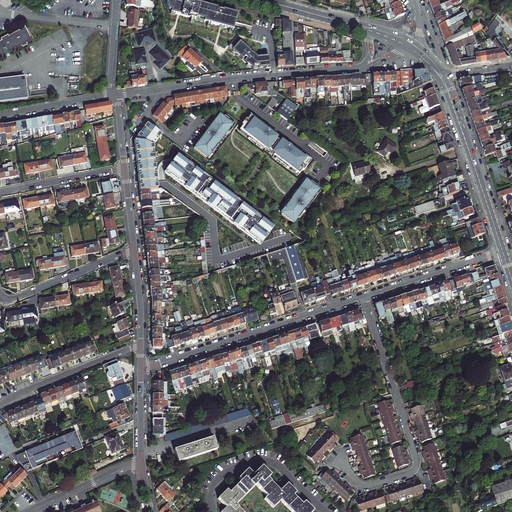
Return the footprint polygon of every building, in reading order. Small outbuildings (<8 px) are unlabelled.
[(137,0),(131,0),(126,0),(126,3),(126,6),(140,7),(140,8),(155,9),(154,4),(153,1),(143,1),(137,0)] [(167,0),(166,3),(168,10),(171,11),(170,14),(175,15),(191,19),(193,20),(195,21),(196,18),(204,21),(203,23),(207,24),(210,25),(219,28),(224,29),(229,30),(231,31),(232,32),(237,15),(227,12),(228,9),(224,8),(224,7),(222,12),(217,10),(217,9),(191,2),(190,3),(185,1),(184,0),(167,0)] [(366,9),(364,3),(363,0),(354,3),(358,14),(360,15),(363,16),(367,14),(366,9)] [(433,16),(447,11),(445,7),(452,4),(457,2),(458,2),(456,0),(451,0),(446,3),(443,4),(439,6),(431,10),(432,13),(433,16)] [(388,11),(389,13),(401,9),(400,6),(399,3),(386,7),(388,11)] [(386,14),(389,21),(404,15),(403,12),(401,9),(389,13),(386,14)] [(434,19),(435,22),(453,14),(451,9),(447,11),(433,16),(434,19)] [(140,11),(127,10),(126,20),(127,20),(127,22),(127,28),(138,29),(140,11)] [(453,14),(435,22),(436,24),(437,27),(461,14),(460,11),(459,12),(453,14)] [(443,41),(452,36),(451,33),(454,32),(452,26),(451,27),(450,25),(455,23),(461,20),(466,17),(465,16),(463,13),(461,14),(437,27),(440,34),(443,41)] [(491,29),(494,32),(493,29),(498,23),(494,19),(487,28),(487,29),(489,30),(491,29)] [(289,22),(289,21),(282,20),(282,30),(282,33),(289,33),(291,31),(290,23),(289,22)] [(470,27),(473,34),(482,30),(476,23),(472,26),(470,26),(470,27)] [(0,57),(1,59),(5,57),(4,55),(13,51),(13,52),(17,50),(17,48),(23,46),(23,47),(28,44),(28,42),(35,39),(29,27),(27,28),(26,25),(19,28),(20,29),(10,35),(9,34),(1,38),(2,39),(0,40),(0,57)] [(452,65),(455,67),(476,64),(474,54),(474,50),(474,48),(474,46),(477,45),(474,36),(473,34),(470,27),(462,31),(452,36),(443,41),(450,60),(452,65)] [(152,29),(135,34),(139,46),(145,44),(146,45),(149,45),(150,43),(156,41),(152,29)] [(492,42),(496,39),(498,37),(494,32),(491,29),(489,30),(485,33),(489,38),(490,40),(492,42)] [(295,47),(304,47),(303,40),(303,37),(303,35),(299,36),(299,33),(294,33),(294,37),(295,47)] [(487,52),(488,52),(489,62),(493,61),(497,61),(497,55),(495,56),(494,52),(495,52),(490,45),(489,46),(488,44),(489,42),(488,42),(490,40),(489,38),(485,41),(483,42),(487,48),(488,52),(487,52)] [(492,42),(507,59),(510,59),(510,58),(505,53),(508,51),(505,47),(504,48),(496,39),(492,42)] [(497,55),(497,61),(502,60),(507,59),(492,42),(490,40),(488,42),(489,42),(488,44),(489,46),(490,45),(495,52),(494,52),(495,56),(497,55)] [(269,61),(268,56),(257,58),(252,54),(249,52),(250,51),(239,42),(233,49),(232,51),(248,65),(251,68),(253,70),(269,68),(269,61)] [(162,68),(171,60),(159,46),(151,54),(156,59),(154,61),(154,63),(160,69),(161,69),(162,68)] [(199,65),(203,61),(190,49),(189,50),(185,46),(178,53),(183,57),(189,63),(186,66),(193,72),(199,65)] [(328,49),(327,48),(324,48),(324,47),(321,47),(321,48),(320,48),(321,64),(324,63),(328,63),(328,49)] [(134,63),(135,65),(147,63),(145,48),(132,50),(134,63)] [(304,57),(304,65),(312,64),(319,63),(319,49),(314,49),(314,52),(304,53),(304,57)] [(288,66),(293,66),(292,53),(283,53),(284,66),(288,66)] [(304,57),(295,58),(296,65),(304,65),(304,57)] [(160,69),(154,63),(154,61),(153,63),(160,70),(161,69),(160,69)] [(134,87),(138,86),(136,76),(136,72),(135,69),(135,65),(134,63),(131,63),(132,72),(129,72),(131,87),(134,87)] [(426,72),(424,70),(400,72),(401,85),(409,82),(428,76),(426,72)] [(139,76),(136,76),(138,86),(138,87),(141,86),(144,85),(144,84),(148,83),(147,76),(143,76),(142,71),(138,72),(139,76)] [(378,74),(364,75),(365,82),(372,81),(373,96),(379,95),(379,94),(378,84),(378,74)] [(365,82),(364,75),(350,76),(350,87),(365,85),(365,82)] [(480,76),(459,79),(458,81),(459,84),(460,87),(473,84),(475,84),(474,82),(482,81),(484,80),(483,75),(480,76)] [(350,76),(342,77),(344,96),(345,106),(347,105),(346,99),(345,91),(351,91),(350,87),(350,76)] [(430,83),(428,76),(409,82),(401,85),(396,87),(396,91),(396,94),(396,95),(416,88),(419,87),(430,83)] [(338,93),(336,77),(329,78),(330,92),(331,98),(338,97),(338,93)] [(341,96),(344,96),(342,77),(336,77),(338,93),(341,93),(341,96)] [(0,103),(28,101),(28,99),(27,93),(26,78),(1,81),(0,81),(0,103)] [(324,98),(323,93),(322,78),(315,79),(317,94),(317,97),(323,96),(323,98),(324,98)] [(330,92),(329,78),(322,78),(323,93),(330,92)] [(310,94),(309,79),(302,80),(304,97),(304,102),(307,102),(307,99),(310,98),(310,96),(310,94)] [(309,79),(310,94),(314,94),(317,94),(315,79),(309,79)] [(296,98),(304,97),(302,80),(295,81),(296,98)] [(296,98),(295,81),(278,82),(279,89),(288,88),(289,97),(291,98),(296,98)] [(267,90),(266,83),(254,84),(255,91),(255,94),(267,93),(267,90)] [(419,101),(435,96),(430,83),(419,87),(420,88),(423,97),(418,98),(419,101)] [(473,84),(460,87),(461,91),(463,96),(482,90),(480,84),(473,86),(473,84)] [(227,87),(218,88),(219,98),(220,100),(224,100),(223,97),(228,96),(228,92),(227,87)] [(218,88),(208,90),(210,99),(215,99),(216,101),(220,100),(219,98),(218,88)] [(201,101),(201,104),(205,103),(205,100),(210,99),(208,90),(199,92),(201,101)] [(482,90),(463,96),(464,99),(465,102),(481,97),(480,95),(485,93),(484,90),(482,90)] [(199,92),(190,93),(192,102),(197,102),(197,104),(201,104),(201,101),(199,92)] [(190,93),(181,95),(183,105),(183,107),(187,106),(186,103),(192,102),(190,93)] [(181,95),(174,96),(174,98),(168,99),(173,106),(176,105),(176,106),(183,105),(181,95)] [(431,118),(442,114),(435,96),(419,101),(417,102),(410,105),(411,108),(422,104),(423,107),(419,108),(418,110),(420,114),(421,114),(429,112),(431,118)] [(481,97),(465,102),(466,105),(467,108),(487,101),(489,101),(488,98),(482,100),(481,97)] [(173,106),(168,99),(164,104),(163,103),(158,109),(167,115),(171,109),(170,108),(173,106)] [(290,117),(298,106),(287,99),(283,104),(277,112),(287,120),(290,117)] [(271,100),(267,105),(272,109),(276,103),(271,100)] [(489,107),(487,101),(467,108),(468,111),(469,114),(478,111),(489,107)] [(85,111),(86,116),(103,113),(103,115),(112,113),(110,104),(108,103),(84,107),(85,111)] [(167,115),(158,109),(153,116),(158,120),(163,123),(165,120),(164,119),(167,115)] [(478,111),(469,114),(470,117),(471,120),(491,113),(490,112),(490,110),(479,114),(478,111)] [(85,111),(79,112),(81,121),(81,124),(82,127),(84,126),(88,125),(86,116),(85,111)] [(75,122),(76,123),(77,122),(78,128),(82,127),(81,124),(81,121),(79,112),(73,113),(75,122)] [(491,113),(471,120),(472,123),(473,126),(483,123),(485,122),(484,120),(487,119),(488,118),(497,115),(496,112),(492,113),(491,113)] [(65,129),(70,128),(68,114),(62,115),(64,125),(65,129)] [(434,126),(445,122),(442,114),(431,118),(426,120),(427,122),(432,121),(434,126)] [(62,115),(52,117),(53,126),(54,128),(54,130),(55,132),(55,135),(65,132),(65,130),(60,131),(59,126),(64,125),(62,115)] [(193,149),(206,158),(210,152),(211,153),(218,145),(217,145),(233,125),(228,122),(229,121),(224,117),(223,118),(219,115),(208,130),(206,132),(204,135),(197,143),(198,143),(193,149)] [(256,120),(250,116),(242,127),(243,127),(240,132),(239,134),(246,139),(247,137),(250,140),(249,141),(261,150),(262,149),(276,159),(275,160),(287,169),(288,168),(292,170),(291,172),(297,177),(298,175),(299,176),(302,171),(303,172),(311,161),(305,156),(304,158),(300,155),(301,153),(295,149),(294,151),(283,142),(282,143),(276,138),(277,138),(265,129),(266,128),(261,124),(260,125),(255,122),(256,120)] [(49,132),(49,133),(55,132),(54,130),(54,128),(53,126),(52,117),(46,118),(49,129),(49,130),(49,132)] [(44,133),(49,132),(49,130),(49,129),(46,118),(41,119),(44,131),(44,133)] [(39,134),(44,133),(44,131),(41,119),(36,119),(38,133),(39,134)] [(28,136),(28,137),(31,136),(31,134),(33,134),(33,130),(31,120),(25,121),(28,135),(28,136)] [(483,123),(473,126),(474,129),(475,132),(497,124),(500,123),(499,120),(484,125),(483,123)] [(434,126),(431,127),(433,133),(447,128),(445,122),(434,126)] [(13,142),(16,141),(16,137),(18,137),(17,135),(17,133),(15,123),(9,124),(12,139),(12,140),(13,142)] [(153,128),(147,123),(144,128),(143,129),(136,139),(137,140),(137,143),(134,141),(135,152),(136,152),(136,154),(137,162),(137,164),(138,172),(138,174),(140,191),(148,190),(158,189),(156,172),(155,172),(155,171),(156,170),(155,162),(154,162),(154,161),(155,161),(154,152),(153,152),(153,151),(153,150),(153,145),(162,134),(153,128)] [(7,141),(12,140),(12,139),(9,124),(4,125),(6,135),(7,141)] [(497,124),(475,132),(476,135),(477,138),(487,135),(486,132),(491,130),(490,129),(491,128),(492,130),(498,128),(497,124)] [(105,135),(104,126),(94,128),(97,145),(106,143),(105,135)] [(442,141),(450,138),(447,128),(433,133),(435,138),(441,137),(442,141)] [(487,135),(477,138),(478,141),(480,144),(496,138),(499,137),(498,134),(494,135),(494,137),(493,137),(492,136),(489,137),(489,134),(487,135)] [(444,147),(439,149),(440,153),(454,148),(450,138),(442,141),(444,147)] [(496,138),(480,144),(481,147),(481,149),(493,146),(492,143),(497,142),(496,138)] [(384,157),(388,151),(392,154),(396,148),(386,141),(378,153),(384,157)] [(108,152),(106,143),(97,145),(100,161),(109,160),(108,152)] [(493,146),(481,149),(483,153),(484,157),(493,153),(502,150),(510,148),(508,143),(502,145),(501,143),(493,146)] [(71,156),(73,166),(87,163),(84,147),(70,150),(71,156)] [(502,150),(493,153),(493,155),(494,157),(495,157),(497,160),(511,154),(511,150),(504,154),(502,150)] [(169,176),(170,175),(167,172),(179,156),(183,159),(184,158),(178,154),(165,172),(169,176)] [(58,159),(60,168),(73,166),(71,156),(58,159)] [(256,240),(260,243),(272,227),(268,224),(183,159),(179,156),(167,172),(170,175),(185,186),(184,187),(192,193),(193,192),(207,203),(206,204),(214,210),(215,209),(234,223),(233,224),(240,230),(241,229),(256,240)] [(52,170),(51,160),(37,163),(39,172),(52,170)] [(441,175),(437,176),(439,181),(442,181),(454,177),(449,161),(438,165),(441,175)] [(5,179),(18,176),(16,167),(12,168),(11,163),(7,164),(7,166),(2,166),(3,170),(5,179)] [(24,165),(25,175),(39,172),(37,163),(24,165)] [(352,166),(355,176),(370,173),(367,163),(352,166)] [(438,186),(440,190),(457,184),(454,177),(442,181),(443,184),(438,186)] [(316,187),(305,179),(299,186),(301,187),(297,192),(296,191),(291,197),(292,198),(289,202),(288,201),(285,205),(287,206),(281,214),(282,215),(281,217),(294,226),(298,220),(301,216),(303,218),(306,213),(304,212),(305,212),(304,211),(306,209),(308,210),(313,202),(312,201),(315,197),(316,199),(320,193),(319,192),(319,191),(315,188),(316,187)] [(111,188),(109,181),(100,183),(103,196),(112,194),(111,188)] [(458,190),(459,190),(457,184),(440,190),(439,190),(440,195),(439,195),(440,198),(458,192),(458,190)] [(88,197),(86,189),(72,191),(73,200),(88,197)] [(511,192),(511,189),(497,193),(498,196),(499,198),(502,197),(511,193),(511,192)] [(57,194),(59,203),(60,203),(60,207),(69,206),(69,201),(73,200),(72,191),(57,194)] [(511,193),(502,197),(503,200),(505,201),(505,204),(507,203),(509,209),(511,215),(511,214),(511,193)] [(114,203),(112,194),(103,196),(106,210),(115,208),(114,203)] [(54,205),(52,195),(37,198),(39,207),(54,205)] [(23,201),(24,210),(39,207),(37,198),(23,201)] [(445,202),(443,198),(414,208),(415,213),(415,214),(416,214),(416,215),(435,209),(434,205),(445,202)] [(156,201),(141,202),(141,206),(141,209),(156,207),(170,206),(169,199),(156,201)] [(441,218),(451,214),(470,208),(468,200),(463,202),(462,200),(455,202),(456,203),(450,205),(452,210),(440,214),(441,218)] [(19,211),(17,202),(3,204),(5,214),(19,211)] [(158,221),(156,207),(141,209),(142,218),(143,222),(153,221),(158,221)] [(468,216),(473,215),(470,208),(451,214),(453,221),(463,218),(465,219),(458,222),(459,225),(465,223),(469,222),(468,219),(468,216)] [(113,216),(104,218),(107,232),(116,230),(114,223),(113,216)] [(480,225),(478,219),(469,222),(465,223),(467,229),(480,225)] [(269,223),(268,224),(272,227),(260,243),(256,240),(255,241),(260,245),(274,227),(269,223)] [(467,229),(470,239),(484,234),(480,225),(467,229)] [(155,234),(162,233),(161,227),(144,228),(144,232),(144,235),(155,234)] [(107,232),(108,240),(105,240),(107,246),(119,243),(117,237),(116,230),(107,232)] [(6,249),(11,248),(11,250),(15,249),(14,245),(10,246),(10,245),(8,246),(5,233),(0,234),(0,250),(2,250),(2,252),(6,251),(6,249)] [(162,242),(164,242),(164,239),(162,239),(145,241),(145,245),(146,247),(161,246),(160,243),(162,242)] [(448,241),(446,241),(451,257),(455,255),(458,254),(454,240),(448,242),(448,241)] [(428,250),(432,263),(435,262),(438,261),(434,248),(433,246),(432,241),(429,242),(430,246),(431,249),(428,250)] [(446,241),(440,244),(440,246),(445,259),(448,257),(451,257),(446,241)] [(99,252),(97,243),(83,246),(85,255),(99,252)] [(282,261),(290,284),(308,279),(297,245),(279,251),(280,254),(267,258),(269,265),(282,261)] [(70,248),(72,258),(85,255),(83,246),(70,248)] [(441,260),(445,259),(440,246),(434,248),(438,261),(441,260)] [(427,247),(421,249),(426,265),(428,264),(432,263),(428,250),(427,247)] [(420,249),(414,251),(419,267),(422,266),(426,265),(421,249),(420,249)] [(414,251),(408,254),(413,269),(416,268),(419,267),(414,251)] [(401,252),(394,255),(395,257),(400,273),(404,272),(407,271),(402,255),(401,252)] [(413,269),(408,254),(408,253),(402,255),(407,271),(410,270),(413,269)] [(376,262),(377,265),(382,279),(385,278),(388,277),(383,261),(381,256),(378,257),(379,261),(376,262)] [(63,257),(53,259),(50,259),(52,269),(65,266),(63,257)] [(397,274),(400,273),(395,257),(393,258),(394,261),(391,262),(391,260),(390,261),(390,262),(394,275),(397,274)] [(52,269),(50,259),(47,260),(44,261),(37,262),(38,267),(39,271),(52,269)] [(387,264),(386,260),(383,261),(388,277),(391,276),(394,275),(390,262),(387,264)] [(367,265),(364,267),(369,283),(372,282),(375,281),(369,262),(369,261),(366,262),(367,265)] [(369,262),(375,281),(379,280),(382,279),(377,265),(376,265),(375,263),(373,264),(373,263),(372,264),(372,261),(369,262)] [(359,262),(355,263),(357,267),(363,285),(366,284),(369,283),(364,267),(361,268),(359,262)] [(166,264),(165,264),(148,266),(148,269),(148,272),(162,271),(161,266),(162,266),(162,267),(167,267),(166,264)] [(346,278),(349,290),(353,289),(357,288),(351,272),(350,266),(348,267),(349,271),(349,272),(348,270),(346,271),(347,272),(346,272),(348,278),(346,278)] [(482,278),(497,273),(494,266),(484,270),(486,275),(485,276),(484,276),(483,275),(478,277),(476,272),(470,274),(473,281),(482,278)] [(120,274),(118,267),(109,269),(112,280),(112,283),(121,281),(120,274)] [(360,286),(363,285),(357,267),(355,268),(356,270),(351,272),(357,288),(360,286)] [(5,271),(6,274),(5,275),(6,284),(20,282),(18,272),(13,273),(13,269),(5,271)] [(343,282),(340,283),(343,292),(346,291),(349,290),(346,278),(342,269),(341,269),(343,277),(342,278),(343,282)] [(33,279),(31,270),(18,272),(20,282),(33,279)] [(330,273),(337,294),(340,293),(343,292),(340,283),(338,277),(335,278),(333,272),(330,273)] [(330,279),(327,280),(331,294),(332,296),(334,295),(337,294),(330,273),(328,273),(330,279)] [(482,285),(482,286),(483,286),(499,281),(497,273),(482,278),(484,284),(482,285)] [(465,285),(466,287),(470,286),(471,291),(472,291),(472,292),(476,291),(474,285),(473,281),(470,274),(464,276),(459,278),(461,286),(465,285)] [(166,283),(166,276),(149,278),(149,282),(150,284),(164,283),(166,283)] [(325,298),(324,296),(319,279),(318,277),(315,278),(316,282),(318,282),(318,284),(315,285),(315,286),(311,287),(311,288),(312,290),(315,301),(321,299),(325,298)] [(327,280),(325,277),(319,279),(324,296),(328,295),(331,294),(327,280)] [(461,286),(459,278),(455,279),(452,280),(457,294),(463,292),(461,286)] [(449,281),(447,282),(452,298),(458,296),(457,294),(452,280),(449,281)] [(104,290),(102,281),(87,284),(89,293),(104,290)] [(123,289),(121,281),(112,283),(116,298),(125,296),(123,289)] [(501,287),(499,281),(483,286),(485,292),(486,292),(489,291),(501,287)] [(443,283),(440,284),(446,302),(451,300),(451,302),(453,301),(452,298),(447,282),(443,283)] [(74,296),(89,293),(87,284),(72,286),(74,296)] [(435,286),(440,303),(440,304),(446,302),(440,284),(438,285),(435,286)] [(440,303),(435,286),(432,287),(429,288),(434,305),(440,303)] [(482,297),(483,300),(503,292),(501,287),(489,291),(490,295),(487,296),(482,297)] [(426,289),(423,290),(429,309),(435,307),(434,305),(429,288),(426,289)] [(279,303),(275,290),(273,290),(273,291),(272,292),(272,291),(271,291),(270,290),(267,291),(270,299),(274,310),(275,310),(274,306),(277,305),(279,304),(279,303)] [(315,301),(312,290),(300,294),(304,305),(308,303),(315,301)] [(428,315),(431,314),(429,309),(423,290),(420,291),(417,292),(422,307),(426,305),(427,307),(426,308),(428,315)] [(292,308),(297,307),(292,292),(280,297),(284,311),(292,308)] [(422,307),(417,292),(414,293),(411,294),(416,311),(422,309),(422,307)] [(481,307),(505,298),(503,292),(483,300),(479,301),(481,307)] [(411,313),(416,311),(411,294),(408,295),(405,296),(411,313)] [(70,306),(69,296),(54,298),(56,308),(70,306)] [(408,317),(407,314),(411,313),(405,296),(402,297),(399,298),(406,318),(408,317)] [(39,300),(41,310),(56,308),(54,298),(39,300)] [(415,346),(406,318),(399,298),(397,298),(391,300),(387,301),(391,313),(398,311),(410,348),(415,346)] [(507,305),(505,298),(481,307),(480,307),(481,311),(494,306),(495,309),(504,306),(507,305)] [(275,314),(274,310),(270,299),(264,301),(269,316),(272,315),(275,314)] [(122,307),(123,306),(122,301),(109,306),(114,318),(124,314),(123,311),(122,307)] [(391,313),(387,301),(384,302),(381,303),(385,318),(387,323),(390,322),(393,321),(392,316),(391,313)] [(160,306),(164,306),(163,302),(152,303),(152,311),(152,316),(160,315),(160,306)] [(385,318),(381,303),(378,305),(374,306),(381,328),(383,327),(381,320),(383,320),(382,319),(385,318)] [(486,312),(488,318),(506,312),(504,306),(495,309),(486,312)] [(239,307),(233,309),(239,326),(242,325),(245,324),(241,311),(240,309),(239,307)] [(257,320),(253,307),(241,311),(245,324),(253,321),(257,320)] [(37,311),(36,308),(21,311),(24,326),(38,323),(37,319),(39,318),(38,315),(39,315),(39,310),(37,311)] [(232,309),(227,311),(233,328),(236,327),(239,326),(233,309),(232,309)] [(355,312),(350,314),(354,325),(359,324),(359,323),(358,321),(361,320),(365,319),(362,310),(355,312)] [(20,325),(20,327),(24,326),(21,311),(6,313),(9,327),(20,325)] [(227,311),(222,313),(227,330),(230,329),(233,328),(227,311)] [(494,318),(495,322),(508,318),(506,312),(488,318),(486,319),(486,321),(494,318)] [(216,315),(221,332),(224,330),(227,330),(222,313),(216,315)] [(344,316),(338,317),(342,329),(348,327),(350,332),(356,330),(354,325),(350,314),(344,316)] [(210,318),(211,321),(215,333),(218,333),(221,332),(216,315),(210,317),(210,318)] [(333,319),(327,321),(330,330),(338,327),(340,331),(342,330),(342,329),(338,317),(333,319)] [(494,322),(496,328),(510,324),(508,318),(495,322),(494,322)] [(208,319),(204,320),(209,335),(212,334),(215,333),(211,321),(209,322),(208,319)] [(128,335),(129,335),(127,329),(129,328),(128,326),(126,320),(114,325),(117,333),(115,334),(117,340),(118,339),(128,335)] [(204,320),(198,322),(203,337),(206,337),(209,335),(204,320)] [(194,340),(197,339),(192,324),(191,321),(185,323),(191,341),(194,340)] [(332,335),(331,334),(330,330),(327,321),(320,323),(318,324),(322,338),(332,335)] [(185,322),(179,324),(180,327),(186,343),(189,342),(191,341),(185,323),(185,322)] [(198,322),(192,324),(197,339),(201,338),(203,337),(198,322)] [(496,328),(498,336),(511,331),(511,329),(510,324),(496,328)] [(305,328),(309,341),(318,338),(314,325),(309,327),(305,328)] [(180,327),(174,329),(176,335),(180,345),(183,344),(186,343),(180,327)] [(310,344),(309,341),(305,328),(302,329),(298,330),(304,347),(305,353),(308,352),(306,345),(310,344)] [(304,347),(298,330),(295,332),(292,333),(300,358),(300,359),(303,358),(300,349),(304,347)] [(511,337),(511,331),(498,336),(492,338),(494,344),(511,337)] [(297,359),(300,358),(292,333),(289,334),(286,335),(289,344),(291,343),(293,349),(294,351),(297,359)] [(130,340),(128,335),(118,339),(120,344),(130,340)] [(177,346),(180,345),(176,335),(172,336),(170,336),(171,340),(166,341),(169,348),(173,347),(174,347),(176,347),(177,346)] [(296,366),(291,350),(289,344),(286,335),(282,336),(277,337),(282,351),(285,350),(287,349),(288,353),(293,367),(296,366)] [(283,354),(282,351),(277,337),(274,338),(271,339),(276,355),(279,364),(281,363),(279,355),(283,354)] [(491,351),(511,344),(511,337),(494,344),(495,347),(490,348),(491,351)] [(265,341),(270,357),(276,355),(271,339),(268,340),(265,341)] [(324,339),(319,341),(324,354),(328,353),(324,339)] [(95,352),(90,340),(83,343),(88,355),(95,352)] [(163,346),(163,341),(152,341),(152,347),(153,348),(154,349),(162,349),(162,346),(163,346)] [(262,342),(259,343),(263,356),(264,359),(265,362),(268,361),(267,358),(270,357),(265,341),(262,342)] [(83,343),(76,345),(77,348),(81,358),(88,355),(83,343)] [(263,356),(259,343),(254,345),(250,346),(255,359),(263,356)] [(501,352),(503,358),(510,356),(511,354),(511,344),(491,351),(490,352),(491,356),(494,355),(495,356),(498,355),(499,353),(501,352)] [(248,347),(245,348),(251,368),(254,367),(252,362),(256,361),(255,359),(250,346),(248,347)] [(77,348),(70,350),(74,360),(81,358),(77,348)] [(251,368),(245,348),(242,349),(238,350),(243,367),(245,370),(251,368)] [(74,360),(70,350),(63,353),(67,363),(74,360)] [(243,367),(238,350),(235,351),(232,352),(238,370),(239,375),(242,374),(241,372),(242,371),(241,367),(243,367)] [(60,366),(67,363),(63,353),(62,351),(55,354),(56,356),(60,366)] [(232,372),(238,370),(232,352),(230,353),(226,354),(232,372)] [(232,372),(226,354),(224,355),(220,356),(226,373),(229,372),(230,373),(232,372)] [(40,358),(34,360),(37,370),(48,366),(45,360),(44,356),(40,358)] [(48,366),(49,370),(60,366),(56,356),(49,359),(45,360),(48,366)] [(216,357),(211,359),(216,375),(217,375),(217,373),(223,371),(224,373),(226,373),(220,356),(216,357)] [(216,375),(211,359),(208,360),(205,361),(208,371),(210,370),(212,374),(213,380),(215,379),(215,380),(217,379),(216,375)] [(26,363),(30,373),(37,370),(34,360),(26,363)] [(121,367),(119,368),(116,360),(102,365),(106,375),(107,375),(107,376),(108,378),(107,378),(111,388),(125,382),(121,374),(123,374),(122,371),(121,367)] [(26,361),(19,364),(23,376),(30,373),(26,363),(26,361)] [(209,375),(208,371),(205,361),(201,362),(198,363),(202,376),(203,377),(209,375)] [(192,365),(197,378),(202,376),(198,363),(195,364),(192,365)] [(23,376),(19,364),(12,366),(16,379),(23,376)] [(189,366),(186,367),(192,383),(195,382),(196,385),(198,384),(197,378),(192,365),(189,366)] [(511,370),(510,365),(500,368),(504,382),(505,385),(503,386),(502,387),(503,391),(511,388),(511,370)] [(12,366),(5,369),(9,381),(16,379),(12,366)] [(192,383),(186,367),(184,368),(180,369),(186,387),(192,385),(192,383)] [(0,377),(3,384),(9,381),(5,369),(0,371),(0,377)] [(181,389),(186,387),(180,369),(178,370),(174,371),(181,389)] [(181,389),(174,371),(171,372),(168,373),(171,382),(174,381),(175,385),(176,384),(177,387),(178,390),(179,390),(180,393),(181,392),(181,389)] [(83,396),(87,394),(81,379),(74,382),(78,392),(79,394),(82,393),(83,396)] [(71,395),(78,392),(74,382),(67,385),(71,395)] [(153,387),(153,395),(163,395),(166,395),(166,382),(163,382),(153,382),(153,387)] [(130,397),(125,384),(111,390),(116,402),(130,397)] [(72,397),(71,395),(67,385),(60,387),(64,398),(65,400),(72,397)] [(60,387),(53,390),(57,400),(64,398),(60,387)] [(416,391),(415,387),(409,389),(402,391),(401,391),(402,395),(416,391)] [(57,400),(53,390),(47,393),(51,403),(57,400)] [(47,393),(40,396),(41,400),(44,406),(51,403),(47,393)] [(46,412),(45,408),(44,406),(41,400),(34,403),(38,413),(39,415),(46,412)] [(377,405),(380,414),(393,409),(392,406),(390,407),(389,404),(388,401),(377,405)] [(38,413),(34,403),(27,405),(31,416),(38,413)] [(113,424),(109,425),(111,430),(119,427),(117,422),(118,422),(122,420),(123,421),(124,420),(124,419),(129,417),(128,415),(124,404),(105,412),(109,420),(111,419),(113,424)] [(27,405),(20,408),(24,418),(31,416),(27,405)] [(424,415),(421,406),(411,409),(412,413),(413,415),(411,416),(412,419),(424,415)] [(24,418),(20,408),(13,411),(18,423),(25,421),(24,418)] [(205,423),(165,435),(164,436),(166,442),(227,422),(228,423),(252,416),(246,409),(229,415),(223,417),(211,421),(205,423)] [(393,409),(380,414),(382,421),(393,417),(392,413),(394,413),(393,409)] [(16,427),(15,425),(18,423),(13,411),(6,414),(12,429),(16,427)] [(311,411),(302,414),(304,420),(312,417),(311,411)] [(165,418),(162,418),(162,413),(152,414),(152,417),(152,424),(152,427),(165,427),(165,418)] [(302,414),(296,416),(298,422),(304,420),(302,414)] [(427,422),(424,415),(412,419),(413,423),(415,422),(416,426),(427,422)] [(393,417),(382,421),(385,428),(396,425),(394,421),(397,420),(396,417),(393,417)] [(284,420),(276,423),(278,428),(286,426),(284,420)] [(416,434),(429,430),(427,422),(416,426),(418,430),(415,431),(416,434)] [(396,425),(385,428),(387,436),(400,431),(399,428),(397,428),(396,425)] [(164,436),(165,435),(165,427),(152,427),(152,435),(152,440),(164,436)] [(432,439),(429,430),(416,434),(418,437),(420,437),(421,439),(422,442),(432,439)] [(401,435),(400,431),(387,436),(390,444),(401,441),(400,438),(399,435),(401,435)] [(29,471),(32,470),(82,450),(75,432),(20,455),(22,459),(26,467),(29,471)] [(105,438),(110,451),(109,451),(111,456),(115,454),(115,453),(123,450),(120,441),(117,433),(105,438)] [(335,446),(334,444),(336,441),(330,435),(328,433),(322,439),(332,449),(335,446)] [(339,439),(333,433),(330,435),(336,441),(339,439)] [(354,443),(351,444),(352,448),(365,443),(362,434),(355,437),(352,438),(353,441),(354,443)] [(216,447),(213,439),(174,452),(176,456),(178,464),(217,451),(217,449),(218,449),(217,447),(216,447)] [(332,449),(322,439),(317,445),(325,452),(328,449),(330,451),(332,449)] [(356,450),(357,454),(368,451),(365,443),(352,448),(353,451),(356,450)] [(434,444),(423,447),(425,451),(425,453),(423,453),(424,457),(437,453),(434,444)] [(323,455),(325,452),(317,445),(312,450),(322,460),(324,457),(323,455)] [(402,446),(392,449),(395,459),(408,454),(407,451),(404,452),(404,449),(402,446)] [(319,462),(322,460),(312,450),(307,456),(314,463),(317,461),(319,462)] [(356,459),(357,462),(360,462),(370,458),(368,451),(357,454),(358,458),(356,459)] [(427,459),(428,462),(429,465),(440,462),(437,453),(424,457),(425,460),(427,459)] [(409,458),(408,454),(395,459),(398,468),(408,464),(407,461),(407,459),(409,458)] [(361,465),(358,466),(359,470),(372,466),(370,458),(360,462),(361,465)] [(26,467),(22,459),(19,463),(28,472),(29,471),(26,467)] [(443,471),(440,462),(429,465),(431,469),(431,471),(429,472),(430,475),(443,471)] [(227,490),(224,492),(219,498),(227,506),(220,511),(244,511),(236,504),(256,484),(267,496),(264,498),(273,507),(281,500),(292,511),(311,511),(314,510),(305,501),(302,504),(294,495),(296,492),(288,483),(280,491),(268,478),(270,475),(262,466),(253,475),(248,469),(238,478),(241,481),(230,492),(227,490)] [(375,475),(372,466),(359,470),(360,473),(363,472),(364,474),(365,478),(375,475)] [(333,469),(331,471),(329,468),(325,472),(321,477),(328,483),(337,473),(333,469)] [(20,469),(14,475),(20,482),(27,476),(20,469)] [(321,477),(325,472),(324,470),(318,476),(320,478),(319,479),(325,486),(328,483),(321,477)] [(431,479),(433,478),(434,480),(436,484),(446,481),(443,471),(430,475),(431,479)] [(328,483),(333,489),(341,480),(338,477),(340,476),(337,473),(328,483)] [(6,480),(3,482),(8,488),(11,485),(14,488),(20,482),(14,475),(7,482),(6,480)] [(158,488),(156,489),(162,495),(169,489),(171,486),(166,481),(163,483),(161,480),(155,485),(158,488)] [(346,482),(344,483),(341,480),(333,489),(339,494),(349,484),(346,482)] [(422,491),(418,480),(415,481),(413,482),(412,480),(409,481),(413,494),(422,491)] [(493,495),(479,500),(482,510),(511,499),(511,480),(490,487),(493,495)] [(406,484),(402,485),(406,496),(413,494),(409,481),(405,482),(406,484)] [(8,488),(3,482),(0,485),(0,497),(1,498),(7,492),(6,490),(8,488)] [(353,488),(349,484),(339,494),(346,501),(354,492),(351,490),(353,488)] [(398,487),(398,484),(394,485),(398,498),(406,496),(402,485),(398,487)] [(391,486),(391,489),(389,490),(386,491),(387,495),(389,501),(398,498),(394,485),(391,486)] [(176,495),(169,489),(162,495),(169,502),(171,500),(176,495)] [(375,494),(375,492),(371,493),(375,506),(384,503),(381,492),(378,493),(375,494)] [(368,508),(375,506),(371,493),(367,494),(368,496),(364,498),(368,508)] [(368,508),(364,498),(363,495),(358,497),(359,499),(355,501),(358,511),(368,508)] [(99,511),(96,502),(92,504),(91,502),(90,503),(91,505),(84,508),(74,511),(99,511)]
